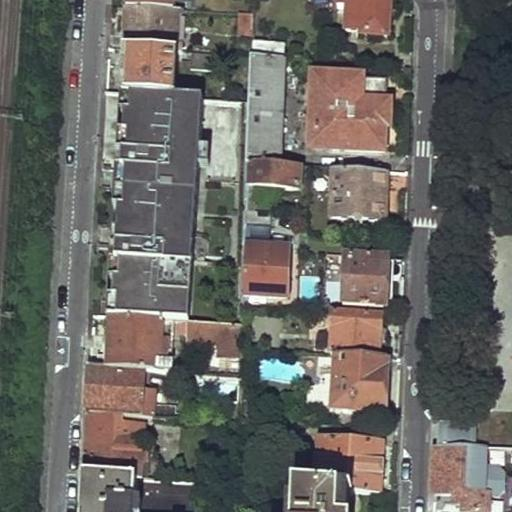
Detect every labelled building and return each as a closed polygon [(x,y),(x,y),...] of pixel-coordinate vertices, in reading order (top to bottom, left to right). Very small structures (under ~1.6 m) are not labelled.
[(127,0),(127,8),(175,11),(176,0),(127,0)] [(345,0),(345,8),(354,9),(353,34),(371,35),(372,38),(391,38),(393,11),(399,7),(398,0),(345,0)] [(127,8),(125,50),(173,52),(175,11),(127,8)] [(252,35),(253,15),(240,15),(239,35),(252,35)] [(255,61),(288,64),(288,46),(256,45),(255,57),(255,61)] [(128,62),(126,96),(177,98),(180,53),(173,52),(125,50),(124,62),(128,62)] [(195,54),(194,70),(214,71),(215,55),(195,54)] [(254,103),(253,167),(284,168),(288,64),(255,61),(254,103)] [(323,108),(322,143),(338,144),(337,148),(388,151),(389,128),(391,128),(391,103),(389,102),(389,80),(366,79),(366,76),(319,75),(318,107),(323,108)] [(177,98),(126,96),(122,170),(126,170),(124,210),(119,210),(118,227),(122,228),(121,245),(117,245),(116,262),(120,262),(119,285),(115,284),(114,301),(117,302),(116,322),(162,324),(187,326),(199,100),(177,98)] [(252,191),(251,218),(251,230),(274,230),(274,218),(259,218),(260,191),(304,193),(305,170),(284,168),(253,167),(252,191)] [(312,193),(314,170),(305,170),(304,193),(312,193)] [(339,171),(337,220),(387,223),(388,174),(339,171)] [(251,230),(250,245),(274,246),(274,230),(251,230)] [(274,246),(250,245),(249,253),(273,254),(274,246)] [(249,253),(248,301),(291,302),(292,258),(291,254),(273,254),(249,253)] [(347,258),(347,306),(390,307),(391,259),(347,258)] [(340,315),(339,356),(344,356),(383,359),(384,317),(340,315)] [(112,322),(110,370),(145,372),(174,374),(174,365),(171,365),(173,329),(161,328),(162,324),(116,322),(112,322)] [(191,327),(191,345),(221,346),(221,357),(245,358),(246,352),(246,328),(191,327)] [(344,356),(342,412),(386,415),(389,360),(383,359),(344,356)] [(125,419),(143,420),(155,420),(155,412),(156,393),(144,392),(145,372),(110,370),(89,369),(86,417),(125,419)] [(179,413),(155,412),(155,420),(178,422),(179,413)] [(86,417),(83,475),(137,479),(142,479),(144,464),(150,464),(150,444),(146,444),(147,427),(124,424),(125,419),(86,417)] [(437,449),(453,450),(453,426),(437,425),(437,449)] [(323,444),(320,492),(355,494),(380,495),(383,447),(323,444)] [(500,491),(500,474),(494,467),(481,467),(482,451),(474,451),(453,450),(437,449),(435,495),(456,496),(456,503),(466,504),(465,511),(484,511),(484,498),(493,498),(500,491)] [(83,475),(80,511),(136,511),(137,479),(83,475)] [(353,511),(355,494),(320,492),(299,491),(297,511),(353,511)]
